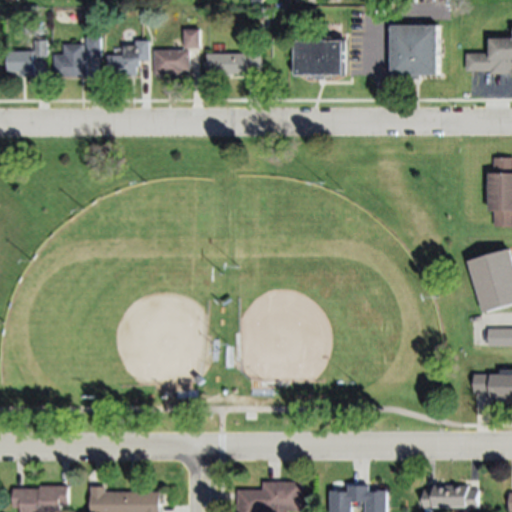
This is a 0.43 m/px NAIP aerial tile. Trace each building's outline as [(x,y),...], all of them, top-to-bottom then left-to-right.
[(394,26),(439,26),(439,75),(394,75),(394,26)] [(185,29),(199,29),(199,48),(185,48),(185,29)] [(102,56),(89,57),(88,37),(101,37),(102,56)] [(108,74),(108,53),(124,53),(124,44),(137,44),(137,39),(150,39),(150,60),(139,60),(139,66),(137,66),(137,73),(108,74)] [(511,74),(491,74),(491,71),(468,71),(468,54),(492,54),(492,39),(511,39),(511,74)] [(47,40),(49,56),(35,57),(34,41),(47,40)] [(298,41),(346,41),(346,75),(298,75),(298,41)] [(87,75),(55,76),(55,55),(66,55),(65,44),(84,44),(85,55),(87,55),(87,75)] [(8,52),(34,51),(36,76),(20,77),(20,71),(9,72),(8,52)] [(155,51),(190,51),(190,71),(182,71),(182,75),(155,75),(155,51)] [(208,54),(262,54),(262,73),(208,73),(208,54)] [(511,226),(496,226),(496,211),(491,211),(491,173),(495,173),(495,158),(511,158),(511,226)] [(471,261),(511,249),(511,252),(511,304),(487,312),(471,261)] [(489,329),(511,329),(511,345),(489,345),(489,329)] [(511,399),(493,399),(493,393),(475,393),(475,374),(502,375),(502,370),(511,370),(511,399)] [(265,483),(304,483),(304,510),(285,510),(285,511),(274,511),(267,511),(239,511),(239,491),(265,491),(265,483)] [(14,489),(40,489),(40,485),(70,486),(70,505),(62,505),(61,511),(22,511),(23,508),(14,507),(14,489)] [(162,492),(162,511),(91,511),(92,486),(106,486),(106,491),(162,492)] [(332,511),(332,491),(350,491),(351,486),(371,486),(371,490),(388,491),(388,511),(367,511),(367,502),(353,502),(353,511),(332,511)] [(467,507),(435,506),(435,510),(425,509),(425,490),(434,490),(434,487),(470,488),(470,490),(479,490),(478,508),(466,508),(467,507)]
